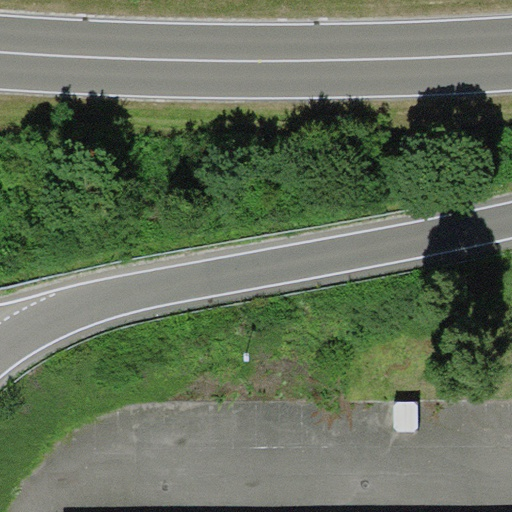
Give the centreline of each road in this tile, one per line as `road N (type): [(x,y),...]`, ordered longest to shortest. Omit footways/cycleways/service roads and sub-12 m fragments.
road 1 (primary): [(0,324),(511,205)]
road 2 (primary): [(0,48),(511,51)]
